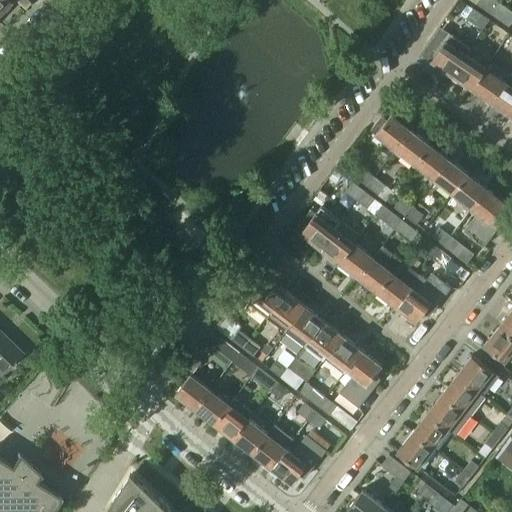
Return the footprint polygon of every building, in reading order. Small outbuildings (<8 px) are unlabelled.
[(0,0),(0,14),(13,0),(12,0),(0,0)] [(479,0),(477,4),(485,9),(490,0),(479,0)] [(495,0),(490,0),(485,9),(493,15),(501,3),(495,0)] [(501,3),(493,15),(500,20),(508,9),(501,3)] [(483,30),(490,19),(473,8),(466,18),(483,30)] [(511,11),(508,9),(500,20),(507,25),(508,26),(511,20),(511,11)] [(450,33),(431,60),(450,73),(452,74),(465,54),(470,47),(469,46),(450,33)] [(465,54),(452,74),(469,86),(472,88),(485,68),(483,67),(465,54)] [(485,68),(472,88),(490,100),(491,101),(505,82),(503,81),(485,68)] [(505,82),(491,101),(509,114),(511,115),(511,113),(511,74),(511,73),(505,82)] [(381,115),(371,129),(386,141),(381,147),(391,155),(395,148),(411,129),(410,128),(404,123),(406,120),(395,111),(392,114),(391,114),(387,119),(381,115)] [(411,129),(395,148),(414,163),(429,143),(411,129)] [(429,143),(414,163),(433,178),(448,157),(429,143)] [(448,157),(433,178),(452,192),(467,172),(448,157)] [(366,185),(374,176),(363,168),(356,178),(366,185)] [(467,172),(452,192),(470,207),(486,187),(467,172)] [(374,176),(366,185),(378,195),(386,185),(374,176)] [(356,199),(363,189),(353,181),(345,191),(356,199)] [(486,187),(470,207),(478,213),(496,228),(504,217),(500,211),(506,202),(486,187)] [(363,189),(356,199),(368,208),(375,198),(363,189)] [(401,197),(394,207),(404,215),(405,216),(413,206),(411,205),(401,197)] [(320,246),(340,219),(321,204),(315,211),(310,207),(302,218),(307,222),(300,230),(320,246)] [(383,204),(376,214),(395,229),(402,219),(401,218),(383,204)] [(413,206),(405,216),(416,224),(424,215),(413,206)] [(478,213),(471,221),(490,235),(496,228),(478,213)] [(355,242),(360,234),(340,219),(320,246),(339,261),(354,241),(355,242)] [(402,219),(395,229),(411,241),(418,232),(402,219)] [(471,221),(464,230),(484,244),(490,235),(471,221)] [(442,244),(449,234),(439,226),(432,236),(442,244)] [(449,234),(442,244),(467,263),(474,253),(449,234)] [(432,258),(439,248),(424,236),(416,246),(432,258)] [(358,275),(373,256),(355,242),(354,241),(339,261),(358,275)] [(382,245),(373,256),(358,275),(376,290),(392,271),(384,264),(393,253),(382,245)] [(439,248),(432,258),(443,267),(444,265),(451,257),(439,248)] [(410,266),(401,278),(392,271),(376,290),(395,305),(411,285),(411,286),(420,274),(410,266)] [(411,285),(395,305),(415,320),(422,312),(429,315),(436,305),(418,291),(425,282),(427,279),(420,274),(411,286),(411,285)] [(425,282),(443,296),(450,288),(431,274),(427,279),(425,282)] [(266,316),(286,290),(266,275),(251,295),(253,296),(248,302),(266,316)] [(443,296),(425,282),(418,291),(436,305),(443,296)] [(289,325),(305,305),(286,290),(266,316),(267,316),(271,311),(289,325)] [(289,325),(286,330),(305,345),(309,340),(308,340),(324,320),(305,305),(289,325)] [(511,308),(500,324),(511,333),(511,308)] [(324,360),(325,358),(327,355),(342,335),(324,320),(308,340),(309,340),(305,345),(324,360)] [(511,333),(500,324),(485,344),(505,359),(511,350),(511,333)] [(242,347),(250,337),(239,329),(231,339),(242,347)] [(0,330),(0,373),(21,352),(0,330)] [(344,372),(361,350),(342,335),(327,355),(325,358),(344,372)] [(250,337),(242,347),(253,356),(261,346),(250,337)] [(232,361),(239,351),(222,338),(214,347),(232,361)] [(268,343),(262,350),(267,354),(272,346),(268,343)] [(347,370),(353,375),(371,389),(379,379),(375,372),(381,365),(361,350),(344,372),(344,373),(347,370)] [(239,351),(232,361),(243,369),(250,360),(239,351)] [(456,374),(483,395),(484,394),(498,375),(471,354),(456,374)] [(200,361),(193,356),(185,366),(192,372),(200,361)] [(277,358),(270,369),(280,377),(281,378),(289,367),(288,366),(277,358)] [(289,367),(281,378),(296,389),(304,379),(289,367)] [(195,408),(210,389),(190,373),(175,392),(195,408)] [(267,373),(260,382),(270,390),(277,381),(267,373)] [(486,396),(484,394),(483,395),(456,374),(441,393),(471,415),(486,396)] [(347,382),(366,396),(371,389),(353,375),(347,382)] [(277,381),(270,390),(282,398),(288,389),(277,381)] [(301,391),(308,397),(307,398),(318,406),(325,396),(307,382),(301,391)] [(366,396),(347,382),(340,391),(359,405),(366,396)] [(210,389),(195,408),(214,423),(229,404),(229,403),(210,389)] [(427,412),(447,428),(448,427),(456,434),(471,415),(441,393),(427,412)] [(325,396),(318,406),(329,415),(331,413),(337,405),(325,396)] [(229,404),(214,423),(233,438),(248,418),(249,419),(254,412),(234,397),(229,403),(229,404)] [(308,420),(315,410),(304,402),(297,411),(308,420)] [(315,410),(308,420),(319,428),(326,419),(315,410)] [(447,428),(427,412),(412,431),(433,447),(447,428)] [(252,453),(267,433),(249,419),(248,418),(233,438),(252,453)] [(501,421),(492,432),(500,438),(508,427),(501,421)] [(433,447),(412,431),(397,450),(418,467),(433,447)] [(492,432),(485,442),(493,448),(500,438),(492,432)] [(271,467),(286,448),(267,433),(252,453),(271,467)] [(307,434),(300,443),(319,457),(326,448),(307,434)] [(511,440),(499,457),(511,467),(511,440)] [(319,457),(300,443),(292,453),(311,467),(319,457)] [(311,467),(292,453),(286,448),(271,467),(290,482),(297,473),(305,475),(311,467)] [(0,511),(49,511),(60,495),(34,479),(38,473),(39,474),(40,473),(17,451),(16,452),(17,453),(10,464),(0,457),(0,511)] [(403,481),(411,471),(389,453),(381,464),(396,476),(389,486),(396,492),(404,481),(403,481)] [(463,470),(471,476),(479,466),(471,459),(463,470)] [(471,476),(463,470),(455,480),(463,486),(471,476)] [(174,511),(153,492),(152,492),(131,473),(106,510),(108,511),(174,511)] [(425,481),(417,492),(425,497),(433,487),(425,481)] [(431,502),(439,492),(433,487),(425,497),(431,502)] [(352,511),(379,511),(385,505),(362,488),(347,508),(352,511)] [(446,511),(461,511),(468,504),(468,503),(461,498),(456,505),(453,503),(453,504),(446,511)]
